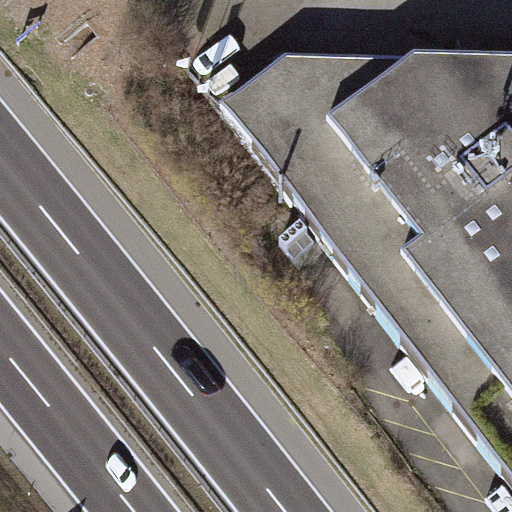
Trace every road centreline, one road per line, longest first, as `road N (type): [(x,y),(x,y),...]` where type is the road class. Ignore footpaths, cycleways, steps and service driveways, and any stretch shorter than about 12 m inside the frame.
road 1 (motorway): [(285,511),(0,153)]
road 2 (motorway): [(0,344),(133,511)]
